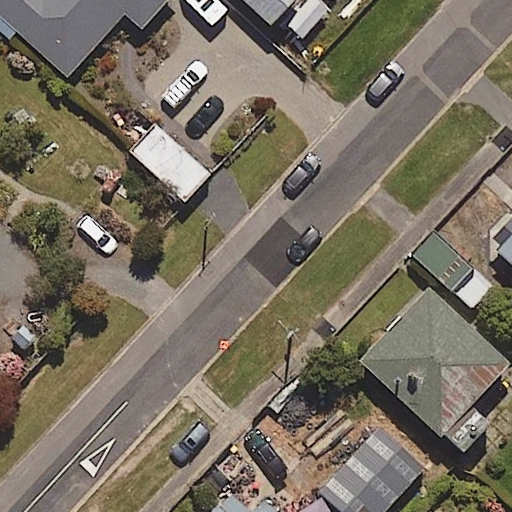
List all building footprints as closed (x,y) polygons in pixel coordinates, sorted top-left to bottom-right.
[(0,0),(0,15),(70,79),(127,17),(144,33),(173,0),(0,0)] [(242,0),(274,30),(303,0),(242,0)] [(211,177),(154,124),(129,151),(186,204),(211,177)] [(511,222),(491,247),(511,265),(511,222)] [(494,288),(436,234),(415,257),(474,310),(494,288)] [(511,370),(431,293),(364,364),(463,459),(491,430),(472,412),(511,370)] [(387,511),(425,472),(382,432),(323,495),(341,511),(387,511)] [(273,511),(245,485),(219,511),(273,511)]
